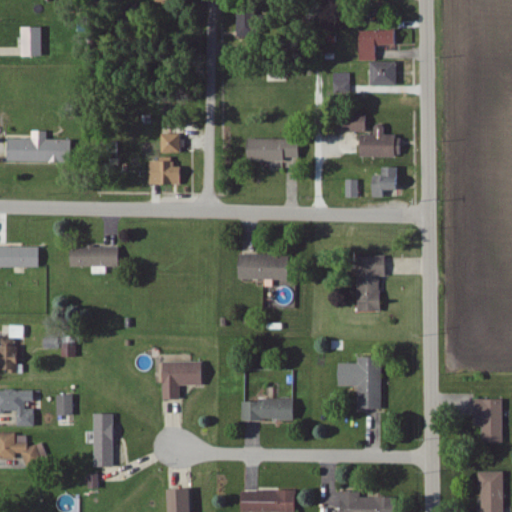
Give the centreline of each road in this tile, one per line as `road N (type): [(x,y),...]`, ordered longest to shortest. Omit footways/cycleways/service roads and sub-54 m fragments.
road 1 (residential): [(429,511),(422,0)]
road 2 (residential): [(0,208),(427,217)]
road 3 (residential): [(428,458),(176,448)]
road 4 (residential): [(207,212),(210,0)]
